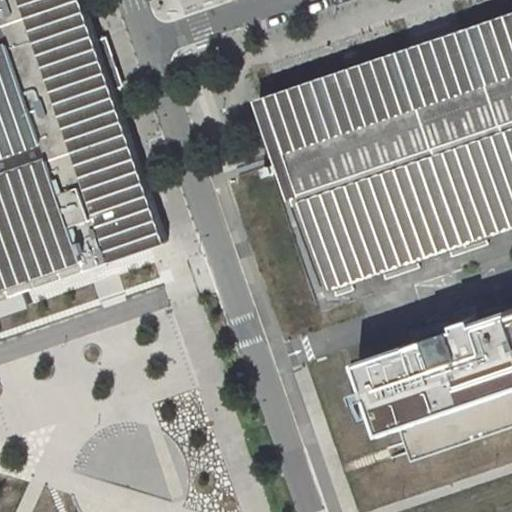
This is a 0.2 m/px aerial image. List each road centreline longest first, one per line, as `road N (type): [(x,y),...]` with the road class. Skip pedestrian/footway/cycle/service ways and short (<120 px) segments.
road 1 (unclassified): [(310,511),(147,44)]
road 2 (unclassified): [(147,44),(278,0)]
